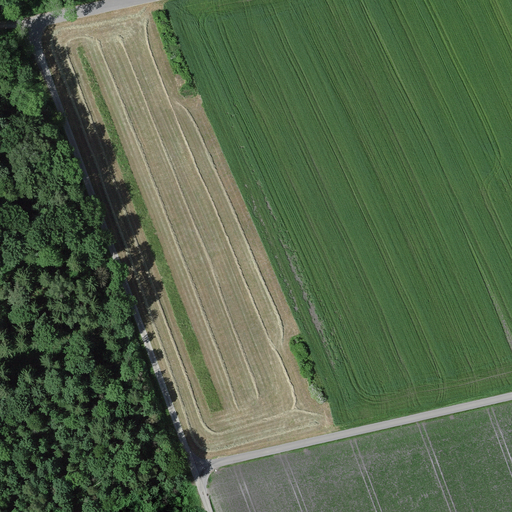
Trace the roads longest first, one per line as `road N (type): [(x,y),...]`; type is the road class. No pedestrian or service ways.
road 1 (track): [(33,19),(198,471)]
road 2 (track): [(511,396),(198,471)]
